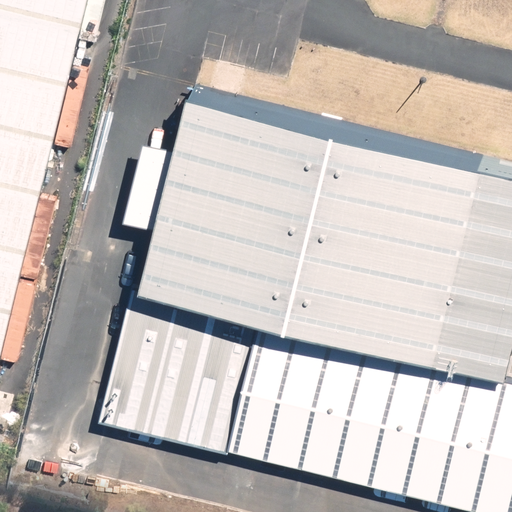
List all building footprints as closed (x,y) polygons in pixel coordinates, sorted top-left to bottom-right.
[(0,0),(0,350),(86,0),(0,0)] [(511,359),(511,162),(195,85),(147,278),(510,367),(511,359)] [(511,376),(135,284),(103,412),(511,511),(511,376)] [(113,498),(124,450),(99,444),(88,492),(113,498)] [(156,498),(164,448),(139,444),(131,494),(156,498)]
